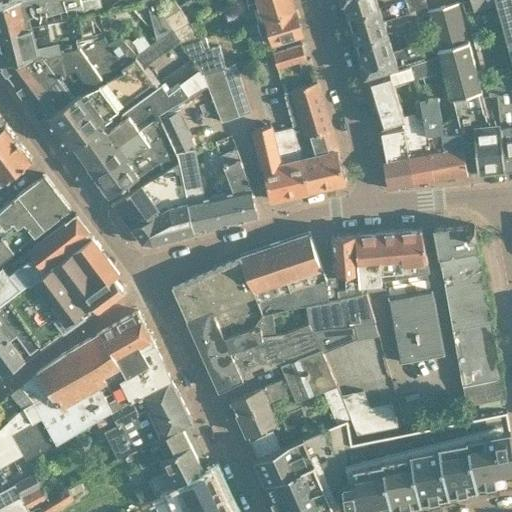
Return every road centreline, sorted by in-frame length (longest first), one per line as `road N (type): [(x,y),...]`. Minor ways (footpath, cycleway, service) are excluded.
road 1 (tertiary): [(142,282),(257,511)]
road 2 (tertiary): [(142,282),(217,243),(368,207)]
road 3 (residential): [(0,89),(142,282)]
road 4 (residential): [(368,207),(356,129),(316,0)]
road 5 (residential): [(142,282),(0,390)]
road 6 (tertiary): [(368,207),(497,196)]
